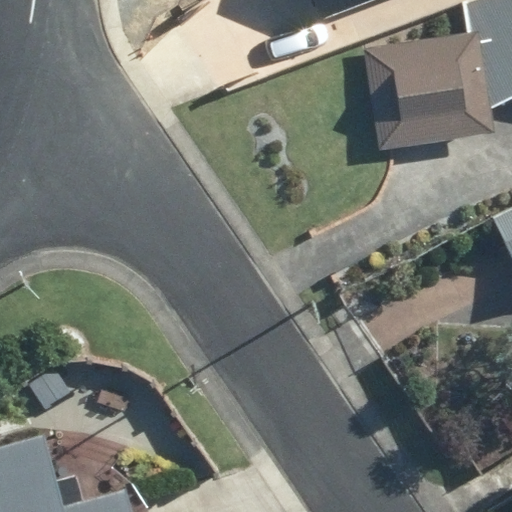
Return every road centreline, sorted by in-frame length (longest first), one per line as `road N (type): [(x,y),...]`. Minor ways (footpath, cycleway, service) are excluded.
road 1 (residential): [(367,511),(151,198),(8,119)]
road 2 (tertiary): [(8,119),(37,0)]
